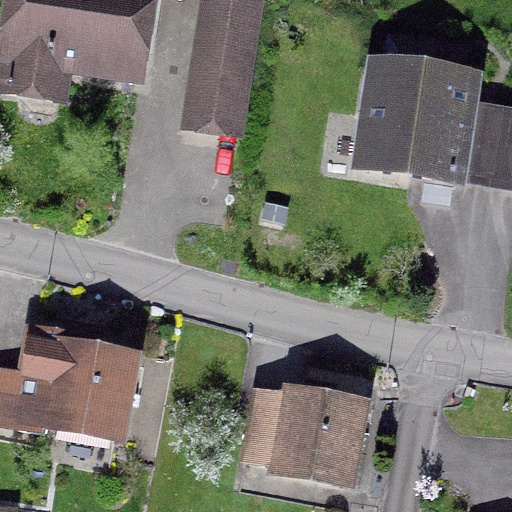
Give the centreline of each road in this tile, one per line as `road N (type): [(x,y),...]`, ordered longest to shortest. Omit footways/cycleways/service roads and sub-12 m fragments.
road 1 (residential): [(425,351),(0,242)]
road 2 (residential): [(425,351),(399,511)]
